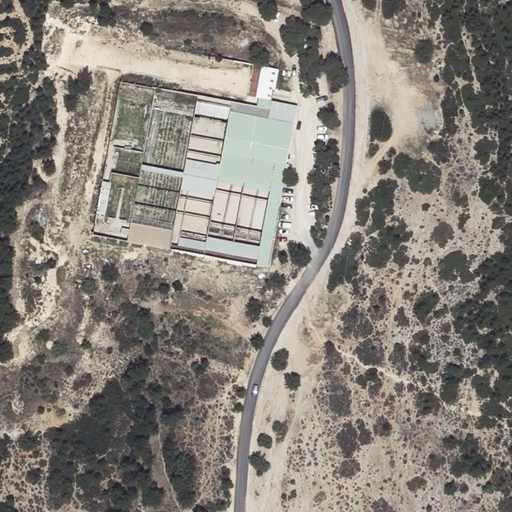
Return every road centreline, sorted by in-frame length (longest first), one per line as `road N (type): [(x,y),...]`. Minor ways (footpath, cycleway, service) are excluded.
road 1 (unclassified): [(240,511),(257,377),(331,243),(346,183),(354,118),(336,0)]
road 2 (unknown): [(306,511),(333,288),(317,268)]
